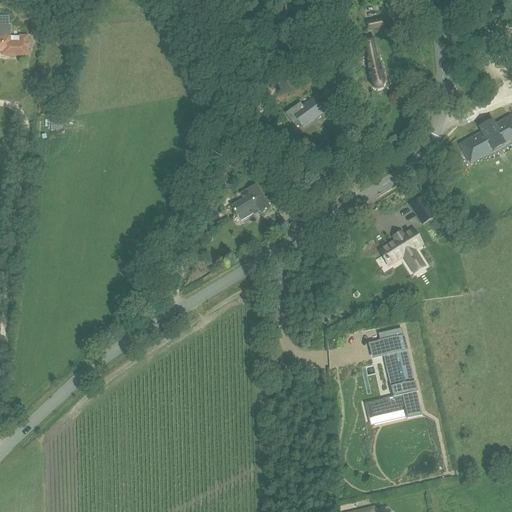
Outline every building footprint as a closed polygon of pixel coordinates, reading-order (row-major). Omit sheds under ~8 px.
[(366,23),(368,31),(383,28),(381,20),(366,23)] [(0,48),(3,49),(3,52),(19,53),(19,56),(26,56),(26,49),(28,49),(29,42),(27,42),(27,37),(20,37),(10,37),(10,26),(8,26),(0,25),(0,48)] [(364,42),(369,63),(367,67),(371,85),(372,87),(373,88),(374,89),(375,90),(376,90),(377,90),(379,90),(380,89),(381,89),(382,88),(382,87),(383,86),(383,85),(383,83),(379,64),(377,61),(372,40),(364,42)] [(299,123),(303,129),(328,111),(317,97),(303,107),(301,105),(285,116),(293,127),(299,123)] [(511,117),(511,119),(510,118),(494,127),(491,122),(479,128),(482,133),(460,146),(470,163),(504,145),(504,144),(511,139),(511,117)] [(348,119),(338,119),(338,131),(348,131),(348,119)] [(243,200),(232,207),(237,216),(249,209),(252,214),(259,210),(260,212),(261,214),(270,209),(276,205),(280,212),(287,208),(279,196),(276,199),(273,195),(265,200),(256,186),(247,191),(240,195),(243,200)] [(309,187),(301,194),(307,202),(315,196),(309,187)] [(422,200),(411,207),(421,224),(433,217),(422,200)] [(395,241),(380,251),(389,266),(403,257),(408,265),(418,259),(413,251),(421,246),(412,231),(403,237),(402,235),(394,239),(395,241)] [(349,254),(357,263),(364,257),(357,248),(349,254)] [(380,342),(356,347),(369,404),(365,405),(367,413),(371,412),(372,418),(390,414),(389,411),(404,408),(405,410),(402,411),(404,419),(405,419),(405,418),(406,418),(407,420),(422,417),(420,409),(416,394),(417,394),(415,382),(414,383),(403,337),(405,337),(404,336),(401,337),(399,330),(401,330),(401,329),(399,330),(399,332),(390,334),(389,332),(389,334),(384,335),(384,333),(383,333),(384,335),(380,336),(379,334),(378,334),(380,342)]
